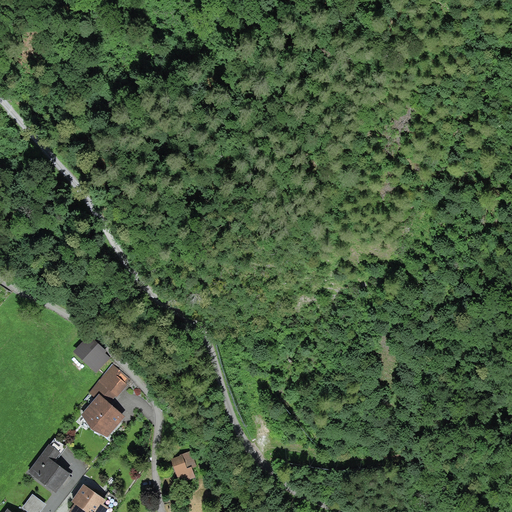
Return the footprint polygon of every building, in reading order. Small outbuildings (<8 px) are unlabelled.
[(77,350),(97,370),(109,358),(89,337),(77,350)] [(99,399),(105,404),(115,393),(117,395),(126,385),(123,384),(127,379),(113,363),(90,392),(96,397),(99,399)] [(120,417),(105,404),(99,399),(86,414),(92,420),(90,422),(98,429),(100,427),(106,432),(120,417)] [(141,417),(137,421),(142,425),(146,421),(141,417)] [(55,439),(31,470),(55,488),(56,487),(59,489),(64,482),(66,483),(70,477),(50,462),(58,453),(60,454),(65,447),(55,439)] [(184,480),(194,476),(191,467),(194,466),(190,453),(174,459),(178,471),(180,470),(184,480)] [(78,503),(72,510),(74,511),(100,511),(101,511),(110,511),(119,500),(108,492),(102,500),(84,488),(79,495),(85,499),(81,505),(78,503)] [(30,511),(38,511),(45,504),(33,495),(24,507),(30,511)]
